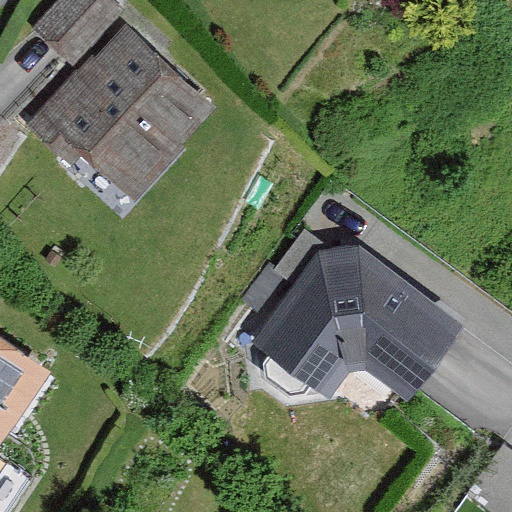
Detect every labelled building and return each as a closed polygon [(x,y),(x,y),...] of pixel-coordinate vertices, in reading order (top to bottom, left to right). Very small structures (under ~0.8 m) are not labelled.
[(115,14),(100,0),(62,0),(29,36),(65,68),(115,14)] [(213,113),(119,29),(24,134),(73,179),(87,164),(131,203),(213,113)] [(459,331),(356,252),(313,253),(248,338),(329,401),(356,366),(404,403),(459,331)] [(0,459),(50,378),(0,347),(0,459)] [(463,500),(478,511),(511,511),(511,462),(498,452),(463,500)]
